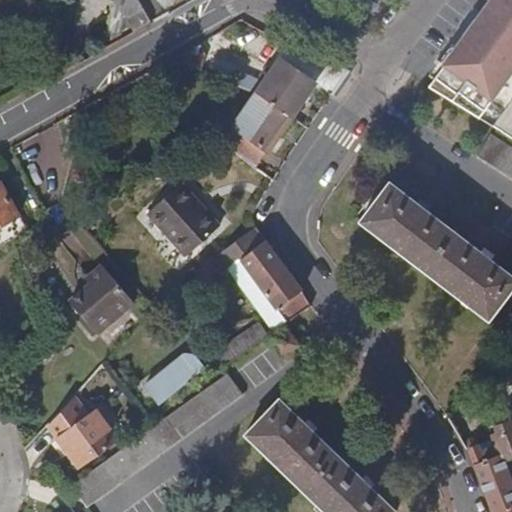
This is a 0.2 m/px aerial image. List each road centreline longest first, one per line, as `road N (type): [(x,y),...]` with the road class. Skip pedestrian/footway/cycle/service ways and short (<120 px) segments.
road 1 (residential): [(390,56),(300,189),(292,218),(299,245),(449,459),(473,511)]
road 2 (residential): [(232,0),(0,129)]
road 3 (residential): [(390,56),(281,0)]
